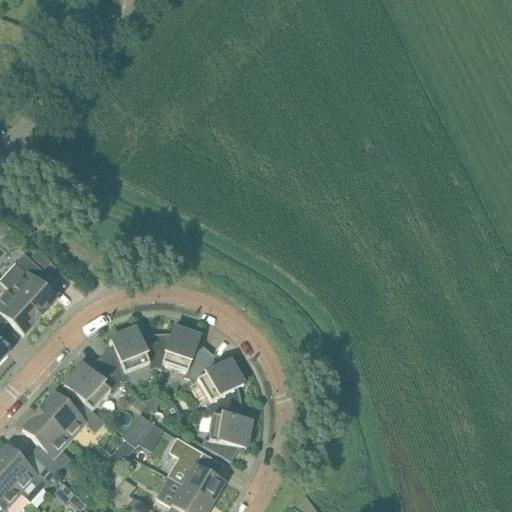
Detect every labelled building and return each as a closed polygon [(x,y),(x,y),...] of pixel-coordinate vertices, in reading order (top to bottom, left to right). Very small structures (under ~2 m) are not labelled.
[(37,253),(32,258),(46,271),(51,265),(51,264),(38,252),(37,253)] [(8,273),(0,282),(0,284),(8,292),(39,320),(56,301),(55,300),(55,301),(35,283),(43,274),(24,256),(8,273)] [(0,320),(2,318),(22,337),(21,338),(22,338),(39,320),(8,292),(0,301),(0,320)] [(112,347),(100,359),(123,385),(128,383),(125,376),(148,368),(150,373),(155,370),(154,337),(137,338),(135,333),(137,333),(136,331),(109,342),(109,343),(111,343),(112,347)] [(172,337),(154,337),(155,370),(161,372),(163,367),(185,375),(184,380),(189,382),(210,356),(197,345),(199,341),(200,341),(200,340),(172,331),(172,332),(173,332),(172,337)] [(210,356),(189,382),(192,387),(197,384),(209,405),(205,408),(208,413),(241,407),(237,390),(242,387),(242,388),(243,388),(228,363),(227,363),(228,364),(224,367),(210,356)] [(83,367),(63,389),(64,389),(84,407),(92,413),(109,395),(112,397),(123,385),(100,359),(86,372),(83,369),(83,368),(83,367)] [(56,397),(38,415),(69,443),(85,426),(94,435),(104,425),(92,413),(84,407),(75,417),(56,398),(56,397)] [(202,448),(213,455),(231,465),(239,450),(244,451),(244,452),(245,452),(250,423),(249,423),(248,424),(244,424),(241,407),(208,413),(207,419),(212,420),(208,443),(203,442),(202,448)] [(38,415),(21,434),(22,435),(23,434),(43,452),(35,461),(54,478),(70,462),(60,453),(69,443),(38,415)] [(139,417),(121,438),(134,450),(137,447),(148,434),(153,429),(139,417)] [(153,429),(148,434),(158,440),(162,435),(153,429)] [(167,480),(182,488),(213,506),(224,486),(195,469),(202,456),(177,441),(169,455),(178,460),(167,480)] [(7,450),(0,457),(0,477),(20,496),(30,505),(39,495),(54,478),(35,461),(27,469),(22,465),(7,451),(8,450),(7,450)] [(110,481),(109,483),(118,490),(124,482),(125,481),(117,474),(110,481)] [(0,477),(0,511),(5,511),(20,496),(0,477)] [(109,483),(101,492),(110,499),(118,490),(109,483)] [(209,511),(213,506),(182,488),(170,509),(175,511),(209,511)] [(69,504),(77,511),(83,511),(86,509),(74,498),(69,504)]
